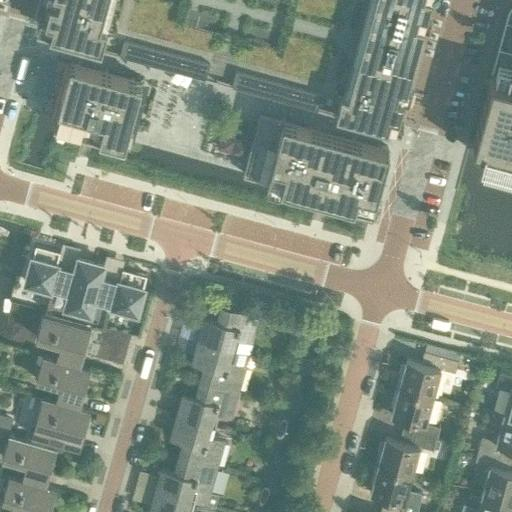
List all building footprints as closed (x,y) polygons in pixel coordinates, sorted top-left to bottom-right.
[(48,0),(41,27),(103,43),(112,46),(341,109),(351,111),(395,123),(420,30),(428,0),(48,0)] [(491,75),(472,142),(483,145),(479,156),(511,164),(511,53),(498,49),(491,75)] [(71,57),(54,119),(89,128),(126,138),(143,76),(71,57)] [(261,109),(244,171),(324,193),(373,206),(390,144),(261,109)] [(51,287),(45,309),(105,326),(111,303),(137,310),(144,284),(147,273),(122,266),(119,278),(101,273),(104,261),(78,254),(75,266),(57,261),(60,249),(36,242),(33,254),(32,254),(25,280),(51,287)] [(204,314),(198,337),(249,351),(252,342),(260,314),(222,302),(217,318),(204,314)] [(80,364),(91,325),(43,311),(36,335),(60,342),(56,357),(80,364)] [(249,351),(198,337),(191,360),(205,364),(200,379),(238,390),(246,363),(249,351)] [(455,371),(458,359),(425,349),(421,361),(407,357),(399,384),(434,394),(441,367),(455,371)] [(80,405),(90,367),(80,364),(56,357),(42,353),(36,376),(59,383),(55,398),(80,405)] [(510,389),(503,412),(511,414),(511,373),(499,370),(495,385),(510,389)] [(231,416),(238,390),(200,379),(196,394),(182,390),(176,412),(211,422),(214,411),(231,416)] [(438,436),(440,425),(427,422),(434,394),(399,384),(392,412),(406,416),(403,427),(438,436)] [(80,447),(91,408),(80,405),(55,398),(42,394),(36,418),(32,434),(55,440),(80,447)] [(217,465),(225,438),(207,433),(211,422),(176,412),(170,435),(183,439),(179,454),(217,465)] [(511,414),(503,412),(496,440),(482,436),(479,447),(511,456),(511,414)] [(434,449),(438,436),(403,427),(400,439),(386,435),(378,462),(413,471),(420,445),(434,449)] [(46,483),(57,445),(9,431),(2,455),(26,462),(22,476),(46,483)] [(511,498),(511,469),(510,468),(511,460),(511,456),(479,447),(476,459),(490,463),(482,490),(511,498)] [(210,490),(217,465),(179,454),(175,469),(161,465),(155,489),(189,498),(214,505),(218,492),(210,490)] [(407,511),(416,511),(419,504),(422,492),(408,488),(413,471),(378,462),(370,490),(385,494),(382,505),(407,511)] [(45,484),(46,483),(22,476),(21,477),(0,471),(0,511),(2,511),(49,511),(57,487),(45,484)] [(198,511),(186,509),(189,498),(155,489),(149,510),(154,511),(198,511)] [(511,511),(511,498),(482,490),(478,506),(464,503),(461,511),(511,511)]
